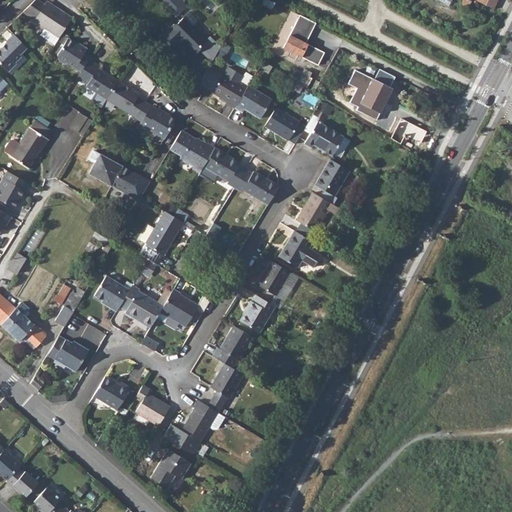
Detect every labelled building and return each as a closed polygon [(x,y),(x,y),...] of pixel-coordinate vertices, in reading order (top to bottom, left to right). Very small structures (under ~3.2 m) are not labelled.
[(34,0),(22,12),(58,38),(72,18),(64,13),(62,15),(45,3),(44,4),(37,0),(34,0)] [(168,0),(165,0),(163,3),(172,11),(176,7),(168,0)] [(475,0),(494,10),(498,0),(462,0),(462,1),(463,4),(464,6),(468,6),(472,1),(473,0),(475,0)] [(185,7),(181,3),(176,7),(172,11),(176,16),(185,7)] [(316,23),(300,15),(283,48),(318,65),(324,53),(306,43),(316,23)] [(166,28),(160,34),(161,35),(172,46),(174,48),(180,42),(194,56),(200,50),(200,48),(207,40),(193,26),(191,27),(183,19),(177,24),(173,24),(168,30),(166,28)] [(20,54),(27,47),(14,34),(0,48),(0,63),(8,71),(16,63),(15,62),(21,56),(20,54)] [(161,35),(155,40),(167,51),(172,46),(161,35)] [(67,63),(80,72),(89,57),(84,54),(88,48),(81,43),(79,44),(68,37),(58,54),(58,60),(64,64),(67,63)] [(249,59),(259,65),(261,60),(252,54),(249,59)] [(77,77),(88,83),(86,85),(93,90),(107,98),(118,80),(98,68),(99,66),(89,59),(80,72),(77,77)] [(260,68),(268,73),(272,66),(264,62),(260,68)] [(216,70),(209,66),(203,77),(201,85),(205,88),(216,70)] [(293,79),(297,82),(302,73),(293,68),(289,77),(293,79)] [(309,77),(311,72),(304,69),(302,73),(297,82),(307,88),(312,78),(309,77)] [(235,108),(248,85),(240,81),(239,83),(216,70),(205,88),(227,102),(227,103),(235,108)] [(0,91),(8,83),(3,78),(0,80),(0,91)] [(303,94),(307,88),(297,82),(293,79),(289,86),(303,94)] [(380,112),(391,89),(372,79),(367,91),(357,86),(351,98),(380,112)] [(106,99),(135,117),(144,102),(137,97),(139,94),(118,80),(107,98),(106,99)] [(260,118),(271,99),(248,85),(235,108),(242,113),(244,109),(260,118)] [(90,96),(103,104),(106,99),(107,98),(93,90),(90,96)] [(142,121),(151,106),(144,102),(135,117),(142,121)] [(140,124),(164,139),(175,120),(165,114),(165,113),(151,106),(142,121),(140,124)] [(288,140),(299,122),(276,108),(265,126),(288,140)] [(79,113),(66,134),(74,139),(87,118),(79,113)] [(31,128),(46,138),(51,131),(35,121),(31,128)] [(332,156),(344,137),(317,121),(304,143),(311,148),(313,144),(332,156)] [(10,140),(3,151),(11,155),(11,156),(29,168),(48,139),(46,138),(31,128),(30,127),(19,143),(14,139),(10,140)] [(203,166),(214,148),(207,143),(206,145),(181,131),(170,149),(181,156),(179,158),(193,166),(195,162),(203,167),(203,166)] [(234,188),(245,169),(238,165),(240,163),(214,148),(203,166),(203,167),(199,173),(199,174),(211,182),(215,181),(218,175),(228,181),(227,183),(234,188)] [(111,186),(122,166),(100,154),(93,150),(88,159),(95,163),(89,173),(111,186)] [(334,196),(349,170),(330,159),(325,168),(327,169),(322,176),(320,175),(315,185),(334,196)] [(192,168),(199,173),(203,167),(195,162),(193,166),(192,168)] [(122,166),(111,186),(139,200),(141,197),(150,181),(122,166)] [(267,205),(279,186),(253,171),(252,173),(245,169),(234,188),(241,192),(242,190),(267,205)] [(25,191),(29,184),(8,172),(0,185),(0,200),(14,209),(20,198),(22,199),(27,192),(25,191)] [(335,214),(339,208),(313,192),(296,220),(315,231),(328,210),(335,214)] [(144,208),(149,201),(141,197),(139,200),(137,204),(144,208)] [(0,231),(2,229),(5,224),(6,225),(11,217),(0,209),(0,231)] [(183,222),(188,215),(178,209),(173,216),(183,222)] [(179,230),(184,223),(183,222),(173,216),(165,211),(153,230),(146,243),(145,244),(163,255),(178,229),(179,230)] [(146,243),(153,230),(147,226),(139,239),(146,243)] [(279,257),(297,268),(301,260),(313,267),(320,255),(308,248),(312,241),(294,231),(279,257)] [(92,235),(105,244),(108,239),(107,239),(95,232),(92,235)] [(107,252),(117,237),(111,233),(107,239),(108,239),(105,244),(106,244),(103,249),(107,252)] [(17,274),(25,258),(17,254),(8,269),(17,274)] [(152,271),(156,264),(147,259),(143,265),(152,271)] [(275,296),(290,272),(272,261),(257,285),(275,296)] [(139,272),(148,278),(152,271),(143,265),(139,272)] [(363,284),(368,275),(360,270),(355,279),(363,284)] [(119,307),(129,290),(105,276),(93,296),(102,301),(109,305),(108,307),(116,312),(119,307)] [(160,311),(163,306),(156,302),(138,291),(139,290),(132,285),(129,290),(119,307),(126,311),(125,313),(150,328),(160,311)] [(156,302),(163,306),(172,292),(165,288),(156,302)] [(160,311),(186,327),(195,311),(201,315),(212,298),(204,293),(197,305),(180,294),(180,293),(173,289),(172,292),(163,306),(160,311)] [(0,323),(1,324),(15,308),(3,297),(0,294),(0,323)] [(63,328),(80,299),(70,294),(54,323),(63,328)] [(259,332),(275,306),(256,295),(252,302),(251,300),(240,320),(259,332)] [(1,324),(9,332),(23,315),(28,310),(29,308),(22,301),(15,308),(1,324)] [(46,336),(26,317),(23,315),(9,332),(19,341),(24,336),(37,347),(46,336)] [(217,347),(212,356),(225,364),(236,370),(241,361),(238,360),(252,337),(233,325),(219,348),(217,347)] [(76,372),(88,350),(73,341),(72,343),(59,335),(46,356),(53,360),(53,359),(76,372)] [(158,344),(145,337),(141,343),(154,351),(158,344)] [(305,368),(313,372),(315,368),(308,363),(305,368)] [(229,399),(243,374),(236,370),(225,364),(210,388),(217,391),(226,397),(229,399)] [(307,381),(313,372),(305,368),(300,376),(307,381)] [(38,390),(44,383),(35,376),(30,383),(38,390)] [(117,409),(130,388),(120,382),(118,385),(105,377),(94,395),(117,409)] [(158,426),(170,406),(148,393),(150,389),(142,385),(135,398),(141,402),(135,412),(158,426)] [(217,391),(208,406),(217,412),(226,397),(217,391)] [(51,396),(51,404),(66,402),(65,395),(51,396)] [(0,401),(0,404),(4,408),(9,403),(4,398),(0,401)] [(163,437),(191,454),(193,452),(199,442),(208,427),(217,412),(208,406),(197,400),(192,407),(195,409),(181,431),(171,424),(163,437)] [(285,419),(294,405),(287,401),(278,415),(285,419)] [(217,429),(225,417),(217,412),(208,427),(213,430),(217,429)] [(101,435),(97,442),(106,447),(110,440),(101,435)] [(0,454),(0,453),(0,474),(7,480),(18,467),(21,464),(4,449),(0,454)] [(181,479),(191,463),(168,449),(150,477),(167,488),(175,475),(181,479)] [(7,480),(5,481),(12,487),(13,485),(26,496),(38,482),(25,471),(23,473),(18,467),(7,480)] [(58,511),(63,506),(58,501),(60,499),(47,486),(33,501),(45,511),(58,511)]
